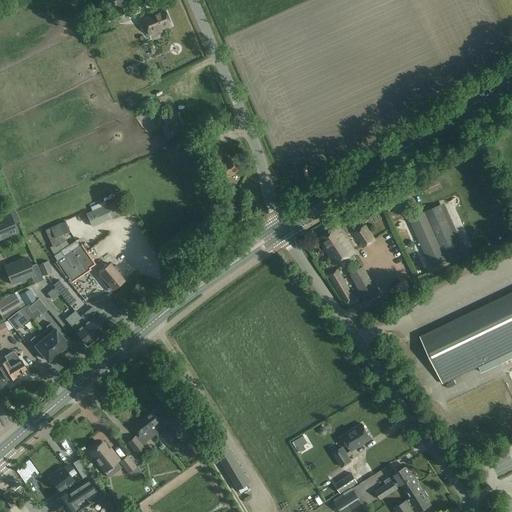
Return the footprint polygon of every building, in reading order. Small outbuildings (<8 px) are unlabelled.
[(109,25),(127,18),(123,8),(105,15),(109,25)] [(171,25),(164,8),(142,17),(144,23),(140,25),(142,29),(146,28),(148,34),(171,25)] [(237,170),(229,158),(224,162),(217,152),(210,156),(217,166),(215,167),(223,179),(237,170)] [(466,158),(457,164),(461,171),(471,164),(466,158)] [(444,203),(425,211),(446,259),(465,250),(444,203)] [(107,204),(95,209),(86,213),(92,226),(112,217),(112,216),(108,207),(107,204)] [(108,207),(112,216),(118,214),(114,204),(108,207)] [(0,218),(0,240),(19,232),(15,223),(20,221),(14,207),(5,211),(7,215),(0,218)] [(65,219),(82,216),(80,208),(64,211),(65,219)] [(425,211),(410,218),(431,266),(446,259),(425,211)] [(66,222),(46,230),(53,246),(65,241),(62,234),(70,231),(66,222)] [(354,252),(337,226),(318,239),(335,264),(354,252)] [(373,240),(364,226),(353,234),(362,247),(373,240)] [(36,228),(25,230),(28,242),(38,240),(36,228)] [(55,255),(55,256),(58,260),(56,262),(65,275),(67,274),(72,281),(89,269),(88,267),(94,264),(81,245),(77,240),(69,245),(61,250),(62,251),(55,255)] [(33,255),(39,253),(36,243),(30,245),(33,255)] [(28,259),(7,268),(11,279),(10,279),(12,286),(20,282),(20,281),(32,276),(34,283),(44,279),(37,264),(31,267),(28,259)] [(52,271),(48,260),(38,263),(43,275),(52,271)] [(107,267),(100,273),(108,282),(105,285),(108,289),(110,291),(113,289),(124,280),(115,270),(118,268),(115,264),(113,266),(110,264),(108,266),(107,264),(105,265),(107,267)] [(363,266),(350,273),(365,300),(378,293),(363,266)] [(337,269),(329,274),(345,303),(354,298),(337,269)] [(59,280),(53,285),(55,287),(60,293),(69,305),(75,301),(59,280)] [(60,293),(55,287),(47,293),(52,299),(60,293)] [(36,299),(29,289),(21,294),(27,305),(36,299)] [(442,383),(479,366),(481,372),(511,357),(511,291),(420,336),(442,383)] [(0,300),(0,311),(2,315),(4,317),(15,311),(20,307),(12,293),(0,300)] [(47,309),(38,298),(28,307),(31,311),(36,307),(42,313),(47,309)] [(109,327),(92,307),(80,317),(96,337),(97,337),(98,338),(102,334),(101,333),(109,327)] [(22,308),(18,310),(22,315),(16,319),(21,326),(31,318),(22,308)] [(18,310),(7,319),(16,330),(21,326),(16,319),(22,315),(18,310)] [(87,345),(96,337),(80,317),(75,311),(65,319),(75,331),(87,345)] [(3,321),(0,322),(0,335),(9,331),(3,321)] [(48,328),(42,333),(59,353),(66,348),(65,346),(68,344),(50,323),(46,326),(48,328)] [(64,324),(59,327),(65,334),(69,331),(64,324)] [(35,336),(31,340),(48,360),(51,358),(52,359),(59,353),(42,333),(36,338),(35,336)] [(7,360),(0,363),(0,368),(8,381),(10,380),(11,380),(13,379),(14,378),(16,376),(16,375),(26,369),(18,356),(15,351),(13,351),(4,356),(7,360)] [(469,391),(483,388),(481,383),(467,387),(469,391)] [(155,409),(144,418),(152,429),(154,432),(156,434),(157,436),(168,428),(164,424),(166,423),(155,409)] [(138,435),(136,436),(135,436),(127,442),(136,453),(144,447),(142,445),(155,434),(154,432),(152,429),(144,418),(132,428),(138,435)] [(342,436),(352,450),(371,438),(362,424),(342,436)] [(177,442),(167,429),(158,437),(168,449),(177,442)] [(95,448),(89,452),(104,471),(109,478),(122,468),(116,461),(119,459),(114,452),(112,454),(103,443),(96,449),(95,448)] [(213,452),(236,490),(249,482),(226,444),(213,452)] [(332,452),(341,467),(352,460),(343,445),(332,452)] [(127,454),(119,460),(128,472),(131,476),(137,475),(140,472),(136,466),(127,454)] [(143,454),(138,457),(142,462),(146,459),(143,454)] [(29,466),(32,471),(27,460),(18,464),(21,469),(29,466)] [(84,463),(76,467),(83,478),(90,473),(84,463)] [(56,474),(50,479),(59,490),(73,480),(71,476),(75,473),(69,465),(65,468),(62,470),(61,468),(55,472),(56,474)] [(401,485),(407,493),(419,485),(418,485),(419,484),(419,483),(416,478),(415,477),(414,478),(407,466),(395,474),(395,475),(390,478),(392,481),(376,491),(381,500),(398,489),(397,488),(401,485)] [(352,472),(334,483),(335,484),(340,492),(361,479),(357,473),(353,475),(352,472)] [(72,511),(78,508),(76,503),(96,490),(89,479),(69,492),(68,492),(54,500),(55,502),(54,503),(60,511),(61,511),(72,511)] [(419,485),(407,493),(410,498),(394,509),(396,511),(413,511),(411,508),(415,506),(419,511),(431,504),(427,498),(428,497),(429,495),(427,492),(425,492),(423,493),(419,485)] [(341,511),(346,511),(362,502),(353,487),(334,500),(341,511)] [(0,500),(6,510),(15,504),(6,491),(0,494),(0,500)]
